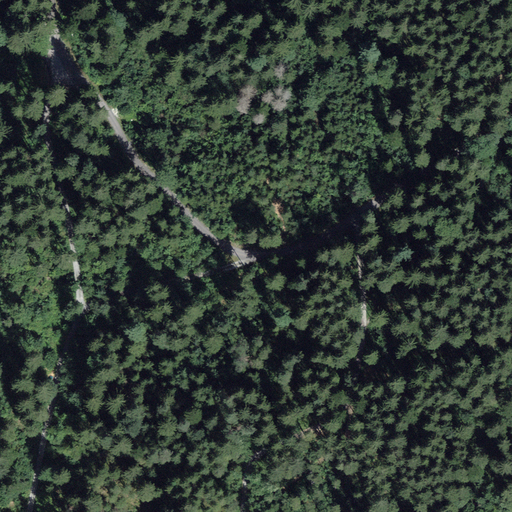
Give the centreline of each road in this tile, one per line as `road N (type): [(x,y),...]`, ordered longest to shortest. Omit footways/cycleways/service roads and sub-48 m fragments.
road 1 (track): [(58,52),(45,133),(77,265),(79,313),(27,511)]
road 2 (track): [(352,218),(313,242),(244,260),(214,240),(124,145),(58,52),(49,0)]
road 3 (track): [(241,511),(251,466),(347,386),(361,311),(352,218)]
road 4 (track): [(511,133),(427,171),(352,218)]
road 5 (track): [(244,260),(79,307)]
